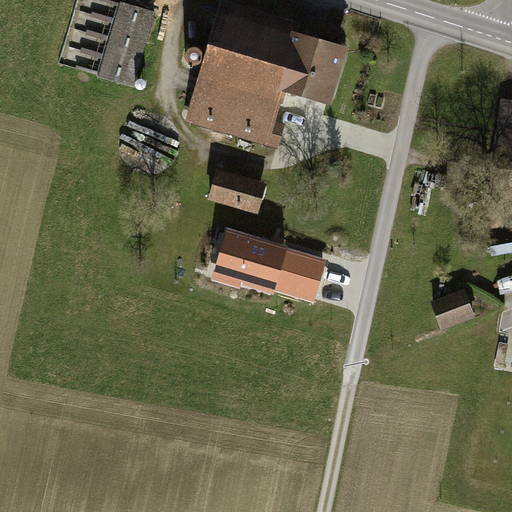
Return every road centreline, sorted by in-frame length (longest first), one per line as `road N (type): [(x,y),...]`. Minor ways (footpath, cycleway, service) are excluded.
road 1 (track): [(437,18),(386,212),(324,511)]
road 2 (tertiary): [(509,40),(370,0)]
